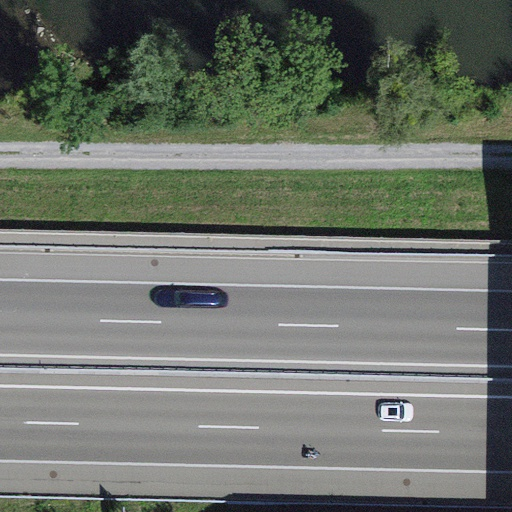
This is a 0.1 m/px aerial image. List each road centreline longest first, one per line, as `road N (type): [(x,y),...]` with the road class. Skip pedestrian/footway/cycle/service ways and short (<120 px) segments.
road 1 (motorway): [(0,421),(511,432)]
road 2 (motorway): [(511,324),(0,313)]
road 3 (track): [(0,150),(511,156)]
